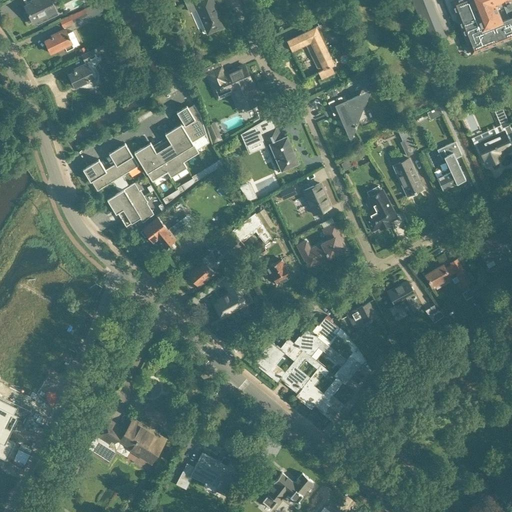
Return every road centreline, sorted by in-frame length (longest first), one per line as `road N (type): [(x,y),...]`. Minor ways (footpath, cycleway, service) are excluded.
road 1 (residential): [(376,268),(297,89),(267,73),(235,0)]
road 2 (tertiary): [(140,290),(74,220),(0,51)]
road 3 (residential): [(140,290),(32,511)]
road 4 (tertiary): [(398,511),(216,359)]
road 5 (residential): [(216,359),(376,268)]
road 6 (residential): [(376,268),(511,193)]
